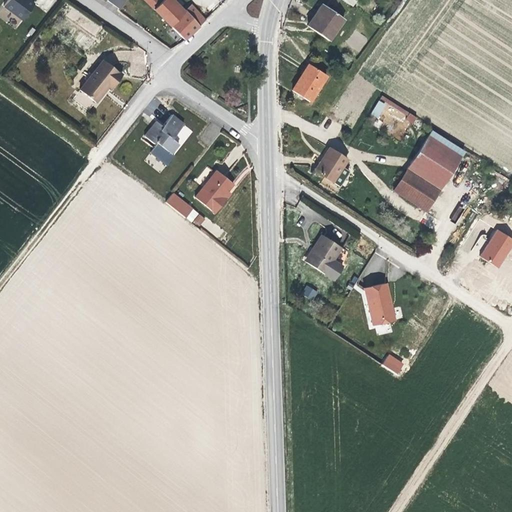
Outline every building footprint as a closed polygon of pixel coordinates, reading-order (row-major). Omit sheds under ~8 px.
[(7,0),(3,6),(21,20),(34,4),(29,0),(7,0)] [(47,9),(54,0),(36,0),(36,1),(47,9)] [(118,10),(125,0),(106,0),(106,2),(118,10)] [(143,0),(153,10),(170,25),(181,15),(166,0),(163,0),(162,0),(143,0)] [(342,20),(319,3),(308,21),(304,27),(328,42),(342,20)] [(170,25),(185,41),(205,21),(191,6),(181,15),(170,25)] [(70,8),(65,17),(96,35),(101,25),(70,8)] [(101,59),(79,88),(96,100),(104,90),(108,84),(114,88),(123,75),(101,59)] [(323,76),(306,65),(302,71),(289,93),(305,104),(323,76)] [(407,131),(416,116),(382,95),(370,114),(392,128),(395,123),(407,131)] [(155,124),(145,136),(155,145),(157,142),(172,154),(179,145),(173,140),(186,125),(173,114),(163,125),(158,120),(155,124)] [(426,132),(395,180),(428,201),(459,153),(426,132)] [(349,159),(328,146),(323,154),(313,171),(334,183),(349,159)] [(215,171),(193,199),(213,215),(229,195),(225,192),(228,188),(231,184),(215,171)] [(191,210),(172,195),(165,203),(184,219),(189,223),(196,214),(191,210)] [(197,215),(191,223),(197,228),(203,220),(197,215)] [(498,268),(511,247),(511,238),(497,228),(479,256),(498,268)] [(322,273),(339,246),(320,233),(311,248),(314,250),(306,262),(322,273)] [(303,260),(306,262),(314,250),(311,248),(308,252),(303,260)] [(384,282),(362,288),(370,324),(392,318),(387,295),(384,282)] [(314,300),(317,290),(305,286),(302,296),(314,300)] [(388,354),(382,365),(397,374),(404,363),(388,354)]
